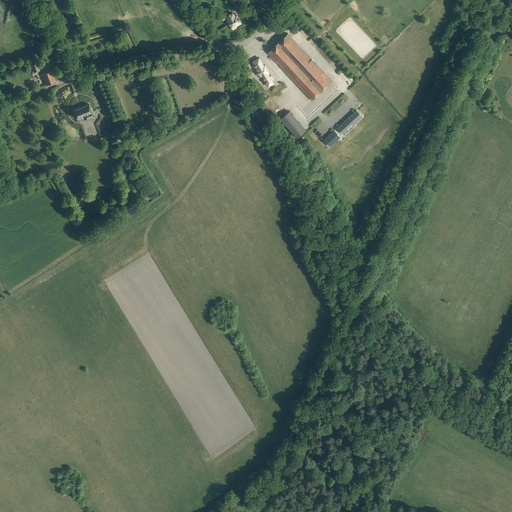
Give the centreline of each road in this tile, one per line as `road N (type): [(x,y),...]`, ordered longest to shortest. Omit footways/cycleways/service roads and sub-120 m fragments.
road 1 (track): [(263,511),(482,44),(511,20)]
road 2 (tertiary): [(511,426),(446,386),(388,330),(229,67)]
road 3 (track): [(0,298),(155,196),(134,150)]
road 4 (track): [(242,90),(134,150)]
